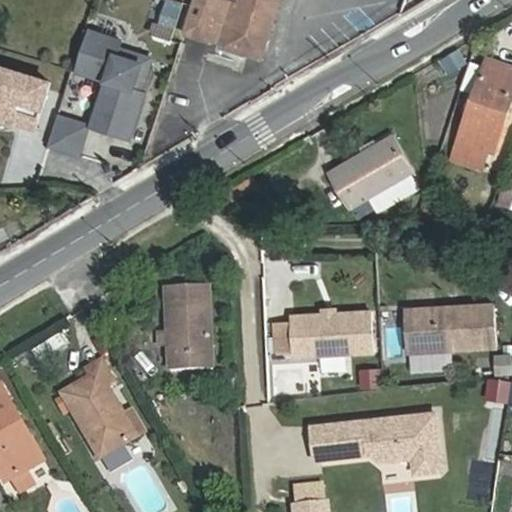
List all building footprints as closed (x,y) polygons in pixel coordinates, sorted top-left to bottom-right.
[(197,0),(186,34),(221,46),(247,54),(263,59),(281,0),(197,0)] [(185,5),(176,2),(166,36),(175,39),(185,5)] [(125,42),(89,31),(77,72),(112,82),(98,129),(134,140),(148,93),(138,90),(146,64),(120,57),(125,42)] [(172,44),(168,58),(177,61),(182,47),(172,44)] [(221,46),(219,50),(245,58),(247,54),(221,46)] [(440,58),(447,75),(469,66),(462,49),(440,58)] [(511,66),(489,58),(462,139),(495,151),(511,101),(511,66)] [(54,88),(0,69),(0,124),(8,127),(16,130),(17,126),(38,134),(54,88)] [(92,130),(62,122),(53,152),(83,161),(92,130)] [(0,124),(0,130),(6,133),(8,127),(0,124)] [(335,173),(354,206),(414,173),(393,139),(335,173)] [(511,187),(504,185),(498,205),(511,208),(511,187)] [(165,289),(171,374),(213,371),(209,287),(165,289)] [(494,306),(406,310),(408,354),(413,353),(452,351),(496,349),(494,306)] [(371,311),(292,316),(292,323),(294,350),(294,357),(373,352),(371,311)] [(292,323),(274,324),(275,351),(294,350),(292,323)] [(34,351),(41,362),(66,347),(58,335),(34,351)] [(452,351),(413,353),(414,376),(453,374),(452,351)] [(64,397),(100,458),(137,437),(110,390),(117,385),(103,362),(88,371),(92,380),(64,397)] [(384,372),(366,372),(365,387),(383,387),(384,372)] [(488,394),(508,399),(511,384),(511,380),(493,375),(488,394)] [(0,456),(13,479),(30,469),(45,461),(9,400),(0,405),(0,456)] [(395,417),(313,426),(317,458),(372,452),(382,460),(415,456),(417,471),(420,471),(443,468),(436,412),(413,415),(414,420),(400,422),(395,417)] [(0,456),(0,468),(8,482),(13,479),(0,456)] [(39,485),(30,469),(13,479),(21,495),(39,485)] [(329,504),(328,488),(298,489),(299,505),(329,504)]
